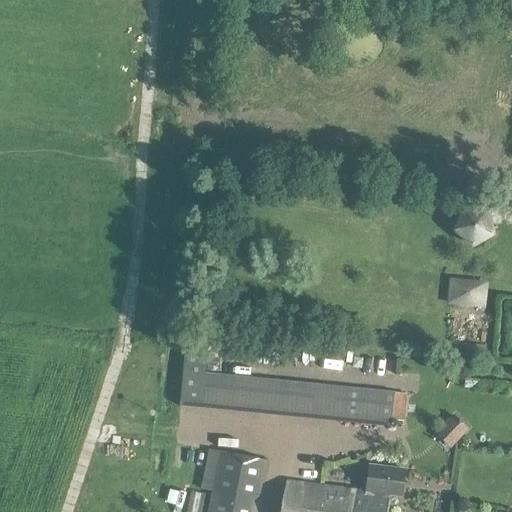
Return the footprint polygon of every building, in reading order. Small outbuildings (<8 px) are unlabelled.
[(448,279),(447,302),(487,305),(488,283),(448,279)] [(179,406),(391,427),(392,421),(403,422),(406,394),(394,393),(394,392),(205,373),(208,344),(184,341),(179,406)] [(453,415),(442,427),(457,441),(469,429),(453,415)] [(209,449),(201,490),(212,491),(208,511),(251,511),(254,502),(259,496),(266,461),(209,449)] [(385,511),(388,495),(398,497),(402,470),(367,466),(363,495),(352,493),(348,511),(385,511)] [(280,511),(348,511),(352,493),(351,493),(352,491),(285,483),(280,511)]
